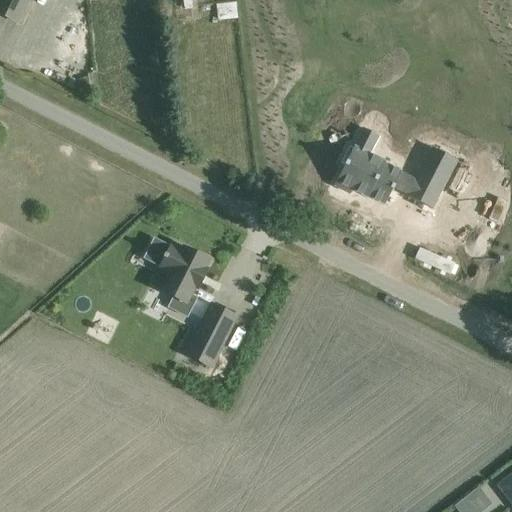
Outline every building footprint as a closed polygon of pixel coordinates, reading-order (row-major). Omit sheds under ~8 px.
[(28,0),(0,0),(0,14),(18,23),(28,0)] [(183,0),(185,8),(196,7),(195,1),(201,0),(183,0)] [(471,148),(446,135),(421,184),(446,197),(471,148)] [(384,197),(401,164),(384,156),(385,155),(353,139),(353,140),(349,138),(341,154),(344,156),(333,179),(349,187),(351,182),(367,190),(368,189),(384,197)] [(154,239),(145,259),(160,267),(159,268),(170,273),(161,292),(173,298),(168,308),(187,317),(196,298),(190,295),(195,286),(198,287),(207,271),(203,270),(208,260),(184,247),(181,252),(170,246),(170,247),(154,239)] [(210,368),(236,317),(211,305),(185,355),(210,368)] [(511,473),(499,484),(511,500),(511,473)] [(457,511),(480,511),(490,504),(478,489),(454,507),(457,511)]
